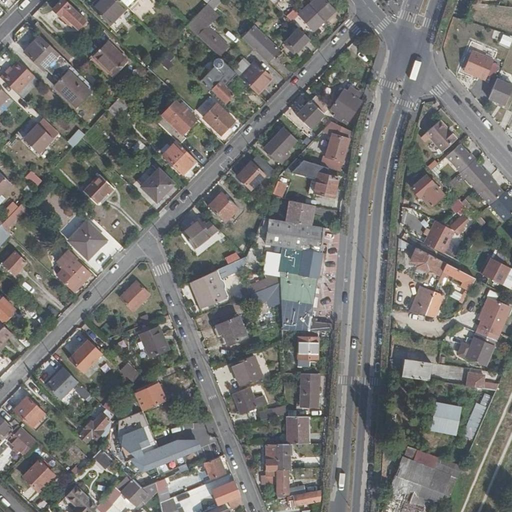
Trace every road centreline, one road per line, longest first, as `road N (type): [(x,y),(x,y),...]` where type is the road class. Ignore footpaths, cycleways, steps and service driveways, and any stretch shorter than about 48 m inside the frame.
road 1 (secondary): [(397,41),(366,186),(340,511)]
road 2 (secondary): [(355,511),(377,207),(415,63)]
road 3 (residential): [(371,10),(148,236)]
road 4 (residential): [(148,236),(257,511)]
road 5 (residential): [(0,392),(148,236)]
road 6 (residential): [(511,166),(415,63)]
